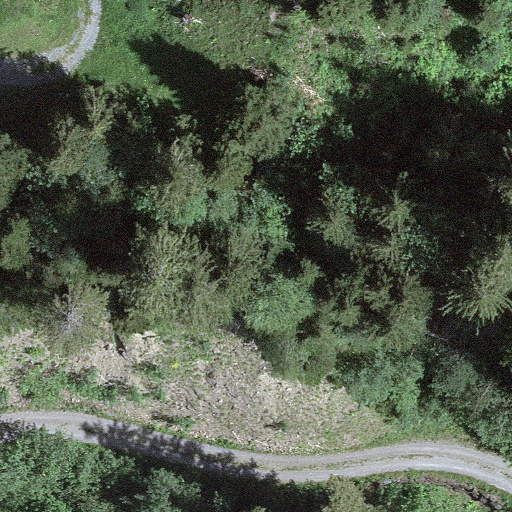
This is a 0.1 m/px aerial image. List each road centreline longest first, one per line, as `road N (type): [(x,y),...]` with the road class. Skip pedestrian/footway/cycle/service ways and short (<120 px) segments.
road 1 (track): [(511,473),(406,448),(321,468),(209,460),(43,417),(0,429)]
road 2 (track): [(84,0),(80,38),(33,73),(0,70)]
